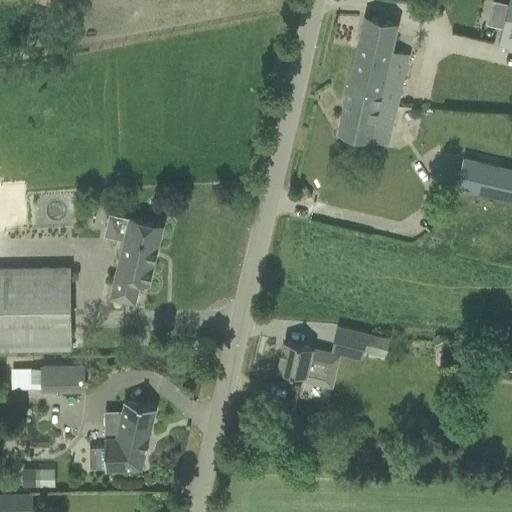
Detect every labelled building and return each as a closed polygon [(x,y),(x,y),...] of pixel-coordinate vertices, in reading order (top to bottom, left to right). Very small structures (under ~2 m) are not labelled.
[(511,0),(508,0),(498,42),(511,45),(511,0)] [(399,23),(365,15),(349,86),(383,93),(381,104),(398,106),(411,53),(393,49),(399,23)] [(383,93),(349,86),(338,132),(390,144),(398,106),(381,104),(383,93)] [(511,166),(465,156),(457,188),(511,200),(511,166)] [(163,225),(144,221),(129,217),(109,213),(104,234),(123,238),(110,295),(125,299),(126,295),(138,288),(140,281),(149,283),(155,261),(154,261),(153,263),(150,262),(154,246),(157,246),(157,248),(158,248),(163,225)] [(72,265),(0,265),(0,349),(73,348),(72,265)] [(338,325),(334,343),(366,349),(387,354),(391,337),(369,332),(338,325)] [(285,340),(279,369),(306,375),(305,380),(325,385),(333,350),(285,340)] [(85,364),(41,364),(42,392),(86,391),(85,364)] [(117,438),(104,438),(105,468),(141,467),(155,409),(126,401),(117,438)] [(309,430),(306,446),(321,449),(325,433),(314,431),(309,430)] [(37,485),(37,469),(37,468),(22,468),(22,485),(37,485)] [(0,511),(8,511),(8,494),(0,493),(0,511)]
